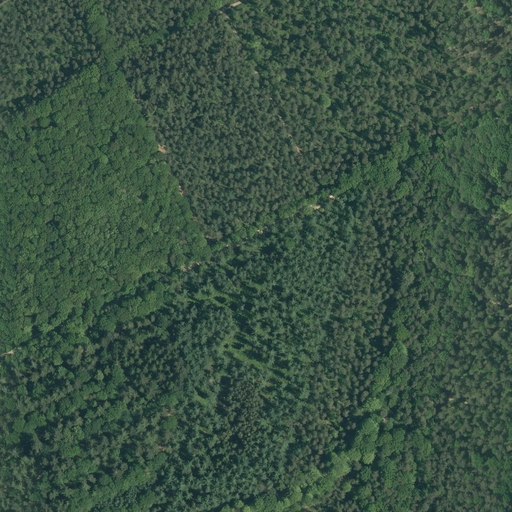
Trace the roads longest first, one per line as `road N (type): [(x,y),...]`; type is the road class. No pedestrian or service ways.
road 1 (track): [(0,357),(325,203)]
road 2 (track): [(382,422),(490,207)]
road 3 (track): [(222,10),(325,203)]
road 4 (track): [(325,203),(511,114)]
road 5 (track): [(273,505),(317,482),(382,422)]
